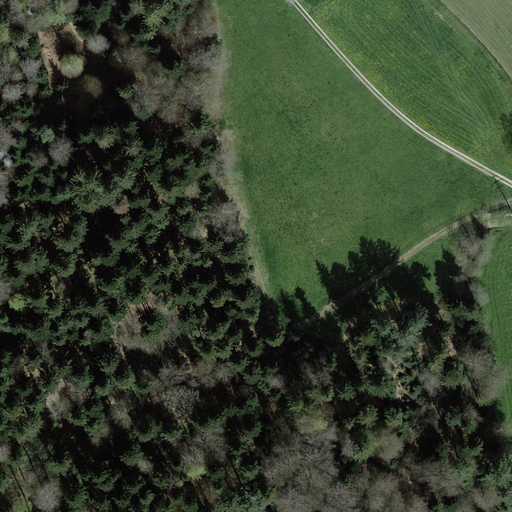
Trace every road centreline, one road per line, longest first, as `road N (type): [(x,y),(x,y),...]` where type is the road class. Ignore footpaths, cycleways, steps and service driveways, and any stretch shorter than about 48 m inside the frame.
road 1 (track): [(511,201),(410,250),(316,316),(150,405),(98,456),(90,511)]
road 2 (track): [(58,0),(84,40),(146,90),(234,204),(280,335)]
road 3 (track): [(472,216),(456,253),(452,301),(450,360),(465,443),(452,511)]
road 4 (track): [(511,187),(421,136),(380,102),(288,0)]
